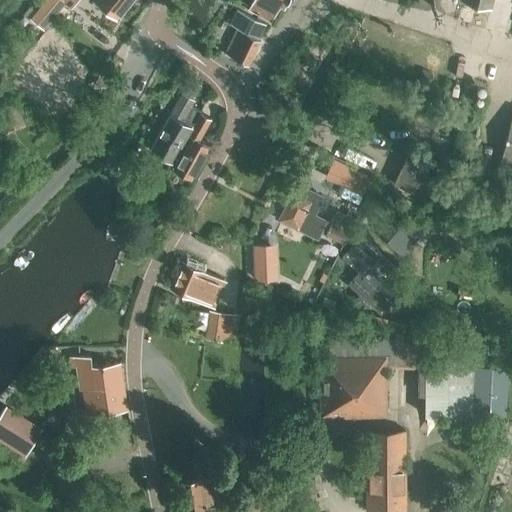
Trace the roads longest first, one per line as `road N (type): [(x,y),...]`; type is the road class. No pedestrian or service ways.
road 1 (residential): [(161,33),(100,139),(0,241)]
road 2 (track): [(375,0),(511,60)]
road 3 (residential): [(300,0),(235,101)]
